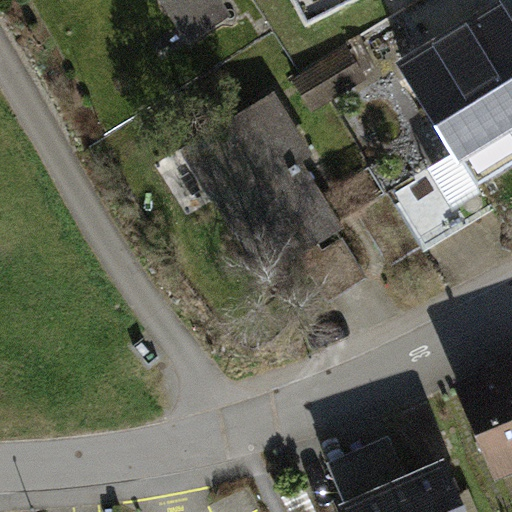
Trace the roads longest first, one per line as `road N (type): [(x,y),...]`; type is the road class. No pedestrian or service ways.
road 1 (residential): [(239,429),(0,37)]
road 2 (residential): [(239,429),(511,311)]
road 3 (residential): [(0,463),(121,455),(239,429)]
